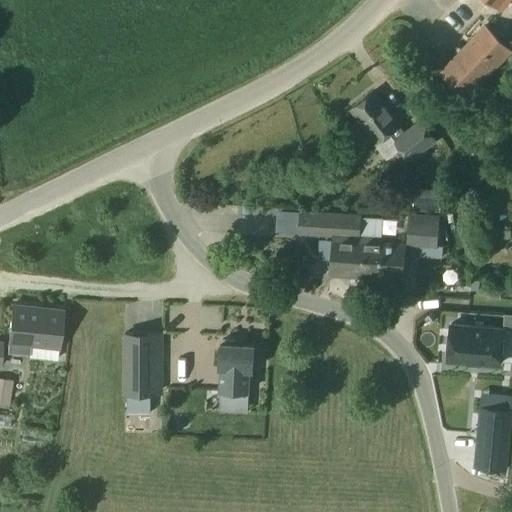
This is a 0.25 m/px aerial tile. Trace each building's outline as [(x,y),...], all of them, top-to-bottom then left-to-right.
[(511,51),(511,45),(488,22),(440,71),(467,98),(511,51)] [(400,123),(375,91),(353,108),(378,141),(390,131),(398,141),(399,140),(411,156),(433,139),(421,123),(407,134),(399,124),(400,123)] [(414,192),(414,200),(401,200),(400,209),(414,210),(414,212),(440,213),(440,192),(414,192)] [(382,237),(360,236),(361,214),(301,210),(300,233),(335,235),(332,274),(371,277),(371,272),(403,274),(405,243),(382,242),(382,237)] [(439,220),(408,218),(406,244),(437,247),(439,220)] [(31,343),(40,344),(39,356),(58,358),(63,309),(14,304),(9,351),(30,353),(31,343)] [(504,328),(451,324),(448,360),(501,364),(504,328)] [(157,393),(157,333),(125,333),(125,393),(157,393)] [(223,340),(223,343),(221,343),(220,366),(222,366),(220,389),(226,389),(227,384),(235,385),(235,389),(249,390),(249,381),(252,381),(253,368),(254,344),(236,343),(236,340),(223,340)] [(13,380),(0,377),(0,403),(9,405),(13,380)] [(480,404),(475,464),(507,467),(511,407),(480,404)]
